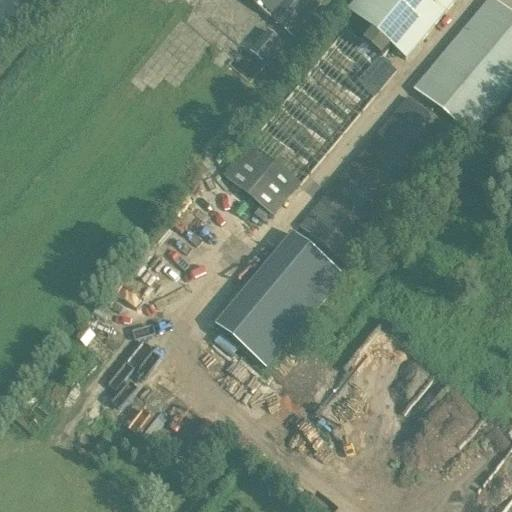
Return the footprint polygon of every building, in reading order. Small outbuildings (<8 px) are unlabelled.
[(246,0),(292,38),(323,0),(246,0)] [(406,61),(456,0),(362,0),(350,15),(406,61)] [(414,93),(472,141),(511,92),(511,17),(490,0),(414,93)] [(347,32),(251,146),(223,180),(273,221),(396,74),(382,62),(389,53),(372,39),(365,48),(347,32)] [(268,32),(250,54),(268,69),(286,46),(268,32)] [(408,100),(321,206),(301,231),(351,273),(459,142),(408,100)] [(217,328),(270,370),(345,274),(291,233),(217,328)] [(511,511),(511,500),(502,511),(511,511)]
